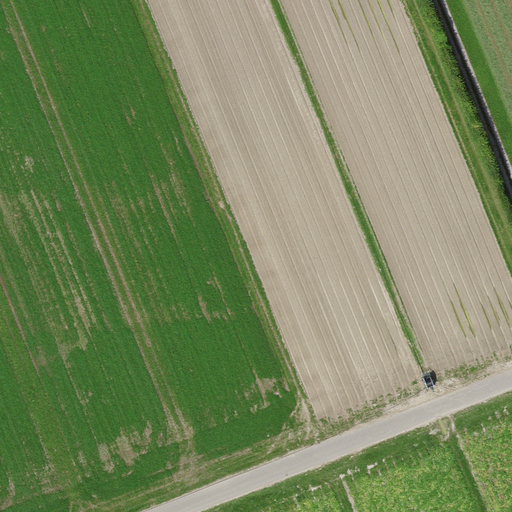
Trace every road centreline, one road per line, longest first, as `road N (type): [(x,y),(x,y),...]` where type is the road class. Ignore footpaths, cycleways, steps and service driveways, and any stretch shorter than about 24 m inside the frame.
road 1 (unclassified): [(511,379),(172,511)]
road 2 (track): [(511,174),(443,0)]
